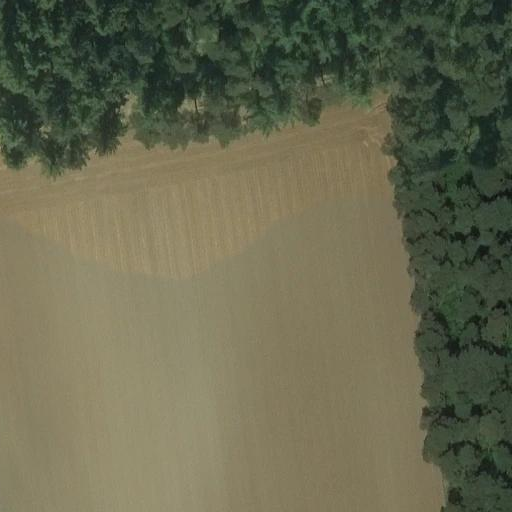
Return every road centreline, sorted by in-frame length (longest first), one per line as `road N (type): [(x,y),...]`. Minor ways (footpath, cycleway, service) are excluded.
road 1 (track): [(0,154),(381,86)]
road 2 (track): [(148,130),(128,0)]
